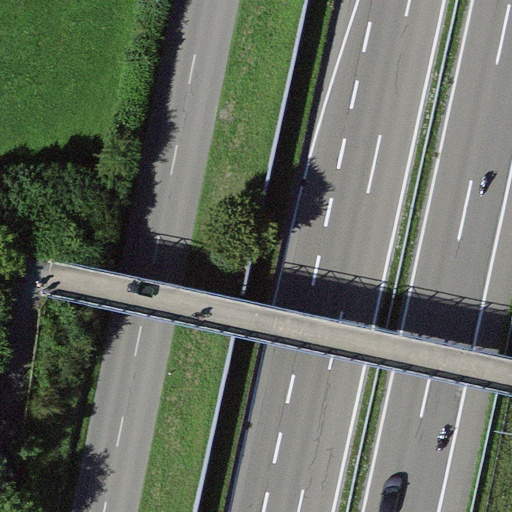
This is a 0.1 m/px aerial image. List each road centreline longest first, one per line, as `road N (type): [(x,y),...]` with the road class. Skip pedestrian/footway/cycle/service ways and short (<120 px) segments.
road 1 (motorway): [(409,0),(298,511)]
road 2 (tertiary): [(101,511),(205,0)]
road 3 (motorway): [(403,511),(511,3)]
